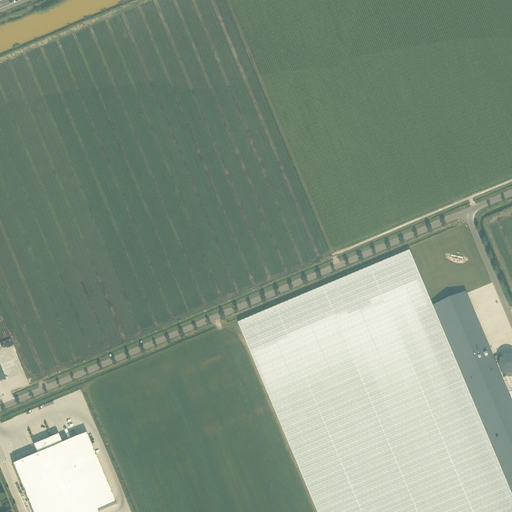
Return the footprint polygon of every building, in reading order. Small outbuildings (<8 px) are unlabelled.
[(316,511),(511,511),(511,495),(433,308),(410,252),(237,324),(316,511)] [(492,283),(488,284),(495,302),(499,300),(492,283)] [(511,403),(466,294),(433,308),(511,495),(511,403)] [(488,306),(493,316),(496,322),(500,320),(492,304),(488,306)] [(98,511),(116,505),(87,435),(62,446),(58,436),(34,447),(38,456),(13,466),(31,511),(98,511)]
